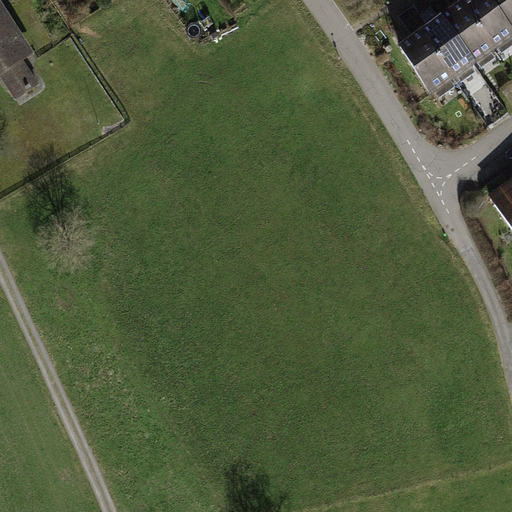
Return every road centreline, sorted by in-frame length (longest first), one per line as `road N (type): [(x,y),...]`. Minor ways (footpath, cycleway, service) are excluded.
road 1 (track): [(0,259),(107,511)]
road 2 (residential): [(319,0),(441,182)]
road 3 (unclassified): [(511,352),(490,278),(441,182)]
